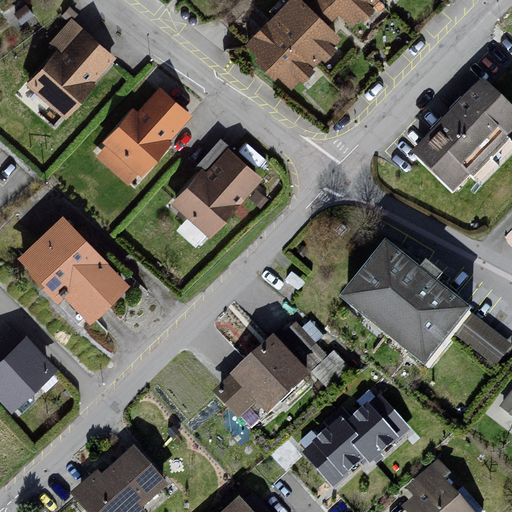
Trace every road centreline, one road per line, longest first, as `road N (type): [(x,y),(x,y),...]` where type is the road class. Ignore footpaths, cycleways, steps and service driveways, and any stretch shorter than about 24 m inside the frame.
road 1 (residential): [(9,511),(337,176)]
road 2 (residential): [(337,176),(94,0)]
road 3 (residential): [(337,176),(503,0)]
road 4 (residential): [(511,271),(337,176)]
